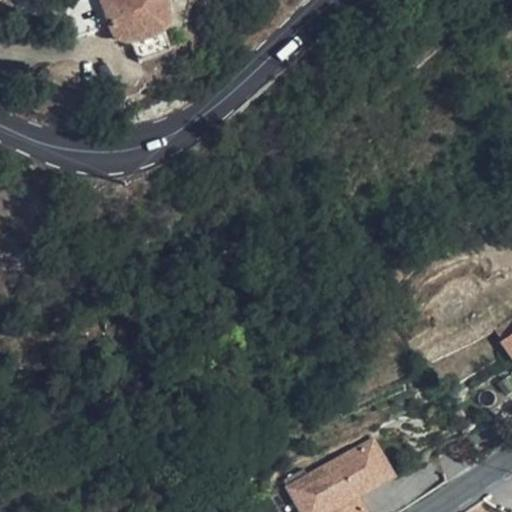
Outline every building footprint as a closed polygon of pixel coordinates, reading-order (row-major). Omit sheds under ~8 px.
[(167,0),(101,0),(111,27),(112,31),(114,34),(117,37),(119,39),(122,40),(126,41),(129,42),(132,42),(133,41),(139,41),(153,37),(161,33),(165,30),(166,29),(167,27),(169,24),(170,22),(170,19),(167,0)] [(172,50),(165,30),(161,33),(153,37),(139,41),(133,41),(132,42),(139,62),(172,50)] [(511,337),(503,343),(511,356),(511,337)] [(368,511),(360,497),(334,511),(368,511)] [(486,511),(481,501),(462,511),(486,511)]
